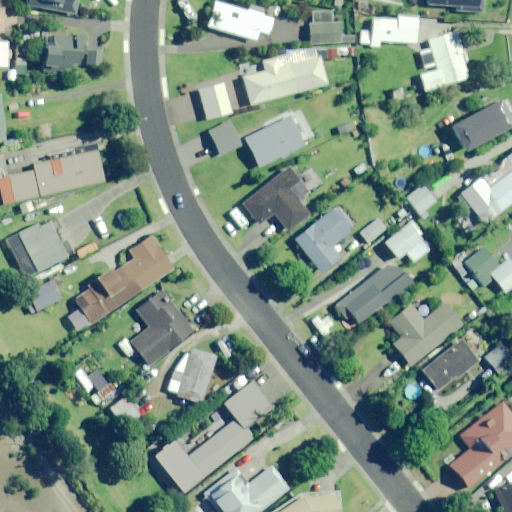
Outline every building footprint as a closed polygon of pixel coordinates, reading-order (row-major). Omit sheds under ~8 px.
[(25,0),(25,7),(74,15),(76,0),(25,0)] [(481,0),(425,0),(425,6),(457,8),(456,12),(480,14),(481,0)] [(270,18),(211,2),(204,28),(253,41),(256,33),(266,36),(270,18)] [(331,22),(331,13),(311,14),(311,23),(307,24),(309,45),(338,44),(337,22),(331,22)] [(358,32),(358,44),(367,45),(367,49),(377,49),(377,42),(414,44),(415,17),(394,16),(394,19),(370,18),(369,32),(358,32)] [(467,61),(458,31),(426,41),(428,50),(417,54),(422,69),(433,66),(434,70),(417,75),(422,92),(466,79),(461,62),(467,61)] [(81,66),(82,36),(51,35),(50,47),(40,47),(39,70),(68,71),(68,66),(81,66)] [(101,48),(86,47),(85,66),(100,66),(101,48)] [(335,49),(324,50),(325,60),(336,59),(335,49)] [(13,66),(8,66),(8,75),(24,75),(24,58),(13,57),(13,66)] [(324,85),(317,57),(277,68),(274,58),(260,62),(263,72),(240,78),(248,106),(324,85)] [(229,114),(221,84),(196,91),(204,121),(229,114)] [(510,127),(496,102),(448,127),(461,153),(510,127)] [(302,146),(301,144),(311,138),(298,111),(287,116),(242,139),(257,169),(302,146)] [(239,147),(227,121),(206,130),(218,156),(239,147)] [(101,182),(94,152),(30,167),(31,172),(0,179),(0,198),(1,205),(101,182)] [(511,201),(511,152),(503,159),(511,170),(486,189),(478,179),(454,197),(465,211),(469,208),(482,225),(511,201)] [(306,194),(286,168),(239,205),(256,226),(270,214),(285,233),(306,216),(296,203),(306,194)] [(321,184),(307,170),(299,179),(313,193),(321,184)] [(433,202),(421,186),(404,199),(421,220),(425,216),(421,212),(433,202)] [(349,220),(340,208),(333,214),(329,209),(292,240),(303,253),(295,260),(301,268),(309,261),(319,274),(338,258),(330,248),(348,232),(342,226),(349,220)] [(447,221),(441,212),(424,225),(431,233),(447,221)] [(383,229),(375,219),(358,233),(366,244),(383,229)] [(416,229),(409,221),(381,244),(394,260),(403,253),(411,263),(426,251),(412,233),(416,229)] [(23,278),(30,275),(33,283),(60,269),(56,262),(64,257),(47,223),(31,232),(29,228),(4,241),(23,278)] [(170,270),(147,236),(127,250),(133,259),(111,274),(109,272),(70,299),(88,326),(170,270)] [(497,267),(483,248),(456,268),(462,276),(467,272),(480,289),(492,280),(502,294),(511,286),(511,266),(506,259),(497,267)] [(399,276),(393,268),(386,266),(333,307),(343,320),(349,316),(356,325),(410,284),(402,274),(399,276)] [(58,301),(47,280),(24,292),(35,312),(58,301)] [(191,332),(158,291),(134,310),(149,328),(129,343),(147,367),(191,332)] [(422,320),(409,303),(385,322),(398,339),(391,344),(408,367),(460,326),(443,304),(422,320)] [(511,361),(511,333),(483,359),(497,375),(511,361)] [(132,350),(123,338),(115,345),(125,356),(132,350)] [(476,362),(458,340),(420,371),(436,391),(453,378),(454,380),(476,362)] [(187,355),(183,354),(181,356),(179,359),(177,362),(175,365),(174,368),(172,371),(171,374),(169,377),(168,380),(167,383),(166,387),(165,390),(164,391),(175,393),(174,396),(199,404),(214,357),(189,349),(187,355)] [(99,410),(116,394),(104,381),(87,397),(99,410)] [(268,409),(249,384),(221,405),(233,420),(185,458),(172,442),(152,457),(180,493),(251,439),(243,428),(268,409)] [(121,429),(138,417),(123,397),(106,409),(121,429)] [(501,448),(504,452),(511,445),(511,416),(511,417),(500,403),(457,437),(468,450),(447,466),(465,489),(500,462),(493,453),(501,448)] [(257,511),(287,490),(269,467),(246,485),(238,474),(234,469),(201,495),(214,511),(257,511)] [(511,511),(511,478),(491,487),(501,511),(511,511)] [(331,511),(331,495),(318,495),(297,494),(274,511),(331,511)]
